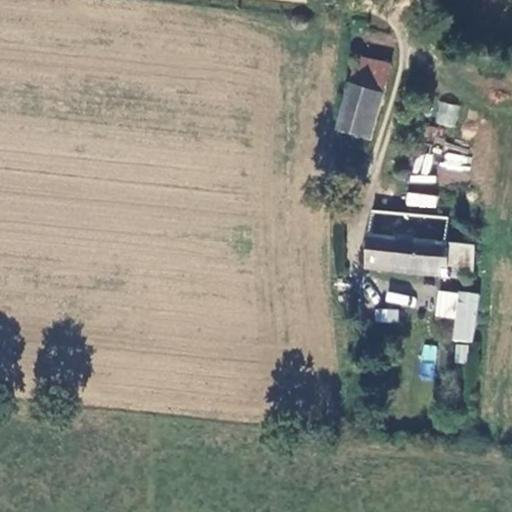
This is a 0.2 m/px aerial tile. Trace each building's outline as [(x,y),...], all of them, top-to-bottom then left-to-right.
[(372,96),(378,66),(348,61),(342,91),(372,96)] [(365,138),(372,96),(342,91),(335,132),(365,138)] [(454,128),(460,106),(439,101),(433,123),(454,128)] [(469,184),(471,155),(440,153),(438,181),(469,184)] [(407,191),(405,205),(436,209),(437,195),(407,191)] [(403,240),(407,215),(372,210),(368,235),(403,240)] [(447,246),(448,236),(450,221),(407,215),(403,240),(447,246)] [(447,246),(403,240),(368,235),(364,269),(470,284),(475,253),(465,251),(467,238),(448,236),(447,246)] [(454,319),(452,340),(474,342),(478,293),(437,289),(435,317),(454,319)] [(375,321),(398,322),(398,309),(375,308),(375,321)] [(435,378),(436,345),(420,344),(419,377),(435,378)]
